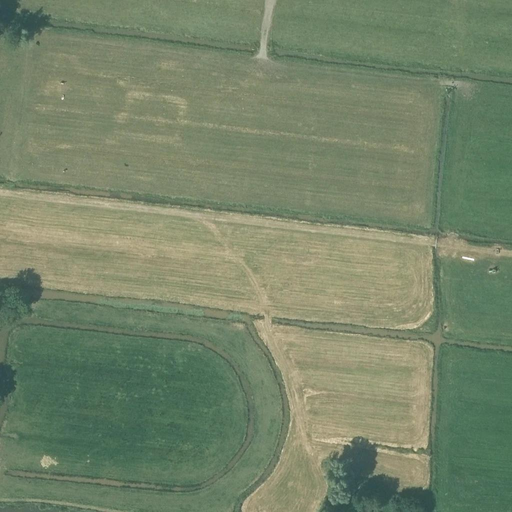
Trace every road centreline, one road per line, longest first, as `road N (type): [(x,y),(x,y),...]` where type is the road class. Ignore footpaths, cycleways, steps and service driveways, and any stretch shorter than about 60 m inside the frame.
road 1 (track): [(9,193),(511,252)]
road 2 (track): [(353,508),(320,472),(287,364),(268,331),(263,296),(198,215)]
